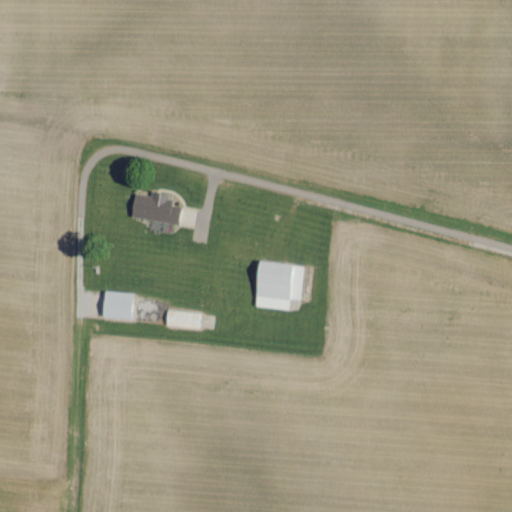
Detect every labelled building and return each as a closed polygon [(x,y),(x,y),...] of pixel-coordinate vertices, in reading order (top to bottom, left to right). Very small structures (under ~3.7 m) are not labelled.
[(130,224),(156,225),(156,203),(131,202),(130,224)] [(265,258),(261,294),(302,298),(306,262),(265,258)] [(228,285),(209,284),(208,304),(226,305),(228,285)] [(101,317),(130,318),(131,292),(103,291),(101,317)] [(203,311),(169,309),(168,325),(202,327),(203,311)]
